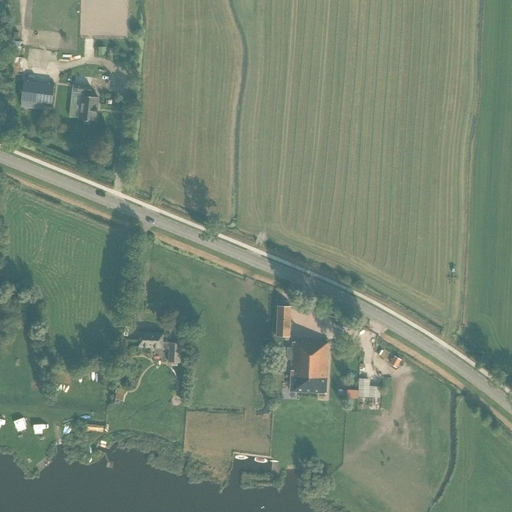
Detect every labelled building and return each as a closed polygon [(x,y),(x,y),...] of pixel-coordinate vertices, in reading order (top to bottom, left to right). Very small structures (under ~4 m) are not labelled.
[(21,102),(52,106),(54,85),(24,81),(21,102)] [(97,114),(97,109),(98,98),(89,97),(90,86),(75,85),(74,92),(82,93),(79,120),(83,120),(83,123),(85,126),(88,126),(90,124),(91,121),(95,122),(97,114)] [(278,306),(276,336),(289,337),(291,307),(278,306)] [(188,321),(171,320),(171,324),(170,324),(170,331),(187,332),(188,321)] [(168,362),(180,363),(181,343),(169,343),(163,343),(163,333),(138,332),(138,347),(162,349),(168,349),(168,362)] [(326,394),(329,342),(302,341),(302,343),(293,342),(292,348),(287,348),(287,359),(291,359),(290,391),(326,394)] [(391,362),(396,365),(400,359),(394,356),(391,362)] [(116,393),(115,399),(123,401),(124,394),(126,394),(126,390),(125,390),(123,390),(124,386),(119,385),(119,389),(116,388),(115,392),(116,393)]
